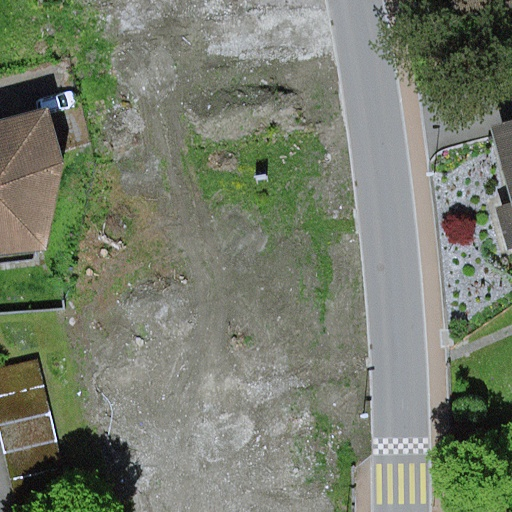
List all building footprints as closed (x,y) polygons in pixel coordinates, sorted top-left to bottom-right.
[(117,0),(116,49),(147,51),(148,25),(235,28),(236,0),(117,0)] [(453,0),(455,8),(487,0),(453,0)] [(45,136),(0,148),(0,256),(73,235),(54,167),(45,136)] [(511,140),(497,146),(511,194),(511,216),(502,219),(511,249),(511,248),(511,140)] [(190,409),(120,424),(139,511),(210,511),(208,499),(262,486),(244,418),(194,429),(190,409)]
